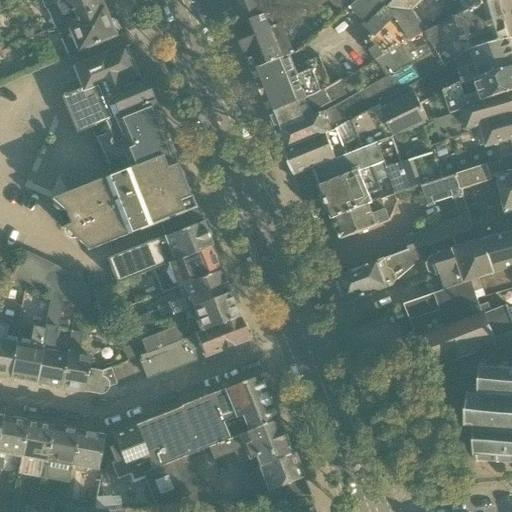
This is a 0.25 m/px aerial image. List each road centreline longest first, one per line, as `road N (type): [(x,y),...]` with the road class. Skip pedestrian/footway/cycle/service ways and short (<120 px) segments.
road 1 (secondary): [(305,338),(172,0)]
road 2 (residential): [(305,338),(115,407),(0,390)]
road 3 (secondary): [(373,511),(305,338)]
